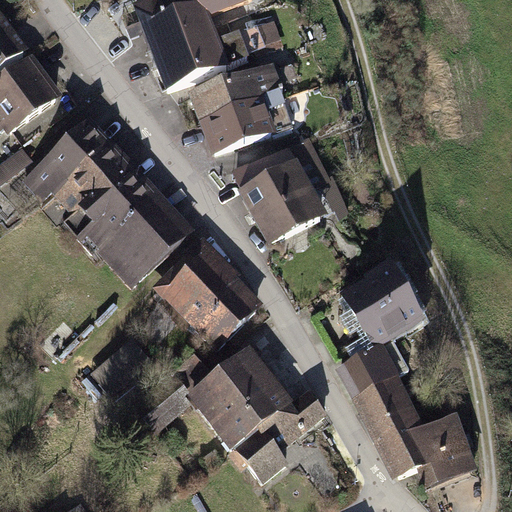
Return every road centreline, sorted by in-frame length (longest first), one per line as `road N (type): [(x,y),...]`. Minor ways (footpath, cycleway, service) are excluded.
road 1 (residential): [(50,0),(249,259),(387,496)]
road 2 (track): [(338,0),(402,209),(473,355),(490,511)]
